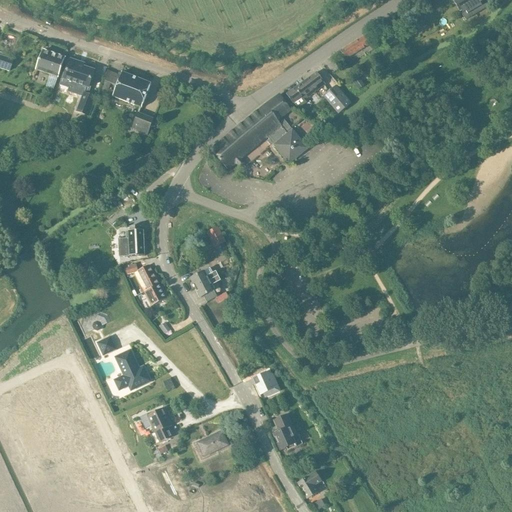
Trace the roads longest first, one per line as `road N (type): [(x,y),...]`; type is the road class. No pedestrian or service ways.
road 1 (unclassified): [(171,190),(160,240),(168,274),(301,511)]
road 2 (unclassified): [(0,389),(70,360),(141,511)]
road 3 (residential): [(53,35),(212,87),(242,110)]
road 4 (unclassified): [(407,0),(242,110)]
